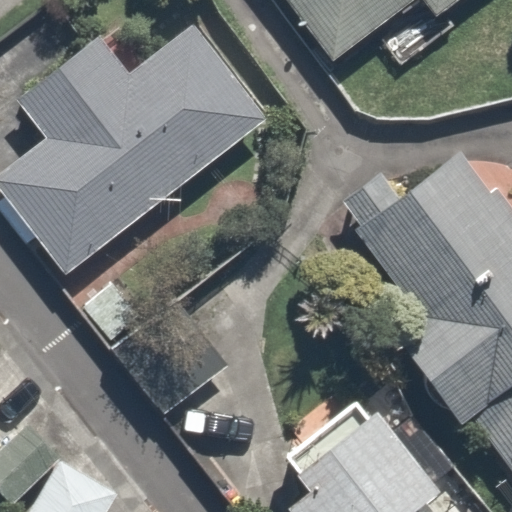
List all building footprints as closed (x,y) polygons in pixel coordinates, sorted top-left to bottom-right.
[(437,0),(275,0),(319,61),(405,0),(414,0),(422,11),(437,0)] [(0,92),(31,134),(0,157),(0,218),(45,279),(269,111),(194,12),(119,69),(87,26),(0,91),(0,92)] [(511,472),(511,220),(506,225),(450,147),(337,229),(403,321),(385,334),(450,424),(468,411),(511,472)] [(217,362),(188,325),(125,373),(153,410),(217,362)] [(0,411),(32,382),(1,348),(0,348),(0,411)] [(289,480),(266,498),(276,511),(439,511),(345,392),(268,453),(289,480)] [(93,511),(108,482),(47,453),(19,511),(93,511)]
